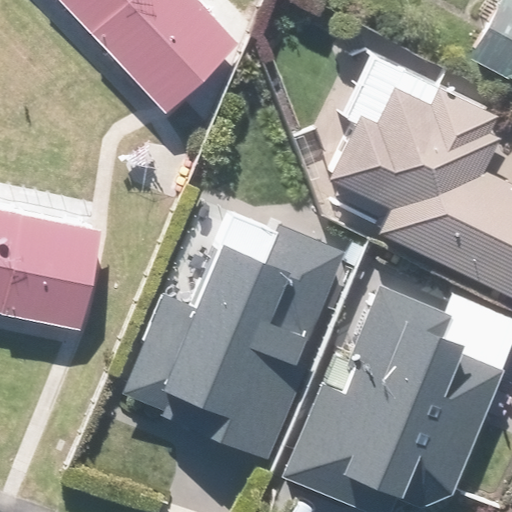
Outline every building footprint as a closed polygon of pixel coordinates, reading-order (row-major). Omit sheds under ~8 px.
[(182,0),(46,0),(152,113),(225,45),(182,0)] [(511,0),(480,0),(455,50),(511,78),(511,0)] [(476,111),(427,88),(418,105),(361,79),(314,180),(334,189),(329,199),(383,224),(375,239),(511,302),(511,197),(467,177),(486,137),(468,129),(476,111)] [(88,229),(0,210),(0,315),(67,330),(88,229)] [(178,301),(151,289),(107,398),(267,462),(348,259),(265,226),(250,265),(201,245),(178,301)] [(511,319),(449,293),(439,316),(366,286),(325,385),(309,378),(271,469),(374,511),(435,511),(511,326),(511,319)]
